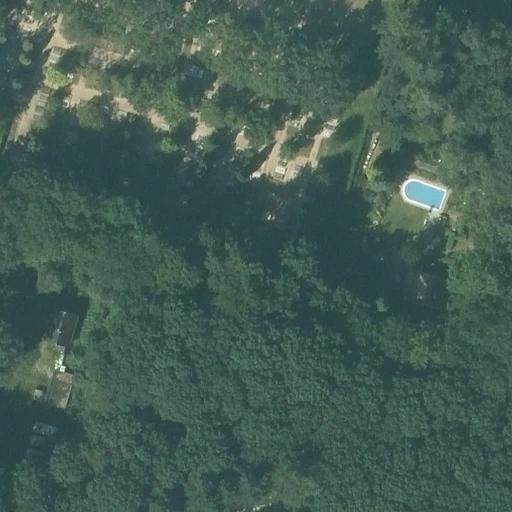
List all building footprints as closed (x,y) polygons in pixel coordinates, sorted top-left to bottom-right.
[(415,238),(424,259),(444,249),(434,230),(415,238)] [(402,299),(408,301),(404,313),(435,323),(439,310),(441,310),(448,283),(410,272),(402,299)] [(367,304),(338,295),(333,312),(362,321),(367,304)] [(53,353),(62,356),(65,347),(69,348),(77,319),(67,316),(67,313),(57,310),(56,313),(53,312),(45,341),(49,342),(46,351),(53,353)] [(63,356),(62,356),(53,353),(47,370),(53,372),(45,401),(65,408),(75,376),(64,372),(65,367),(62,366),(63,356)]
